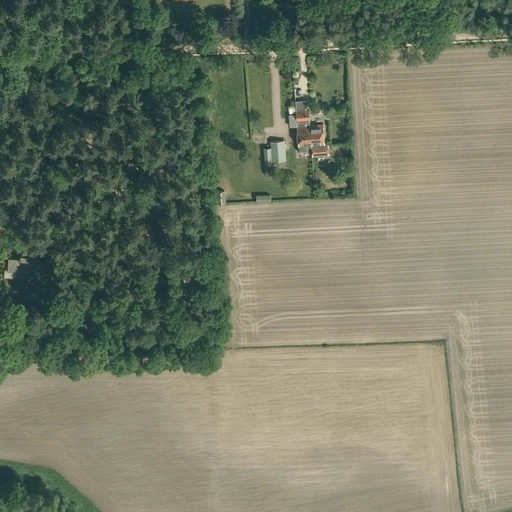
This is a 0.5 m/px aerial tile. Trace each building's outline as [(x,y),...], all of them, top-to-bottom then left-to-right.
[(297,120),(310,119),(309,111),(302,112),(301,100),(295,101),(296,105),(297,120)] [(308,146),(312,146),(310,125),(310,120),(297,121),(299,147),(299,151),(308,150),(308,146)] [(312,146),(313,156),(329,154),(328,143),(325,143),(323,124),(310,125),(312,146)] [(264,148),(266,165),(272,164),(272,161),(286,159),(285,140),(270,141),(271,147),(264,148)] [(275,175),(275,166),(266,167),(267,176),(275,175)] [(216,191),(217,203),(225,202),(224,191),(216,191)] [(156,207),(157,211),(163,210),(162,206),(163,206),(161,198),(160,195),(154,196),(154,199),(144,201),(146,209),(156,207)] [(8,270),(29,271),(30,257),(19,256),(19,260),(9,259),(8,270)]
